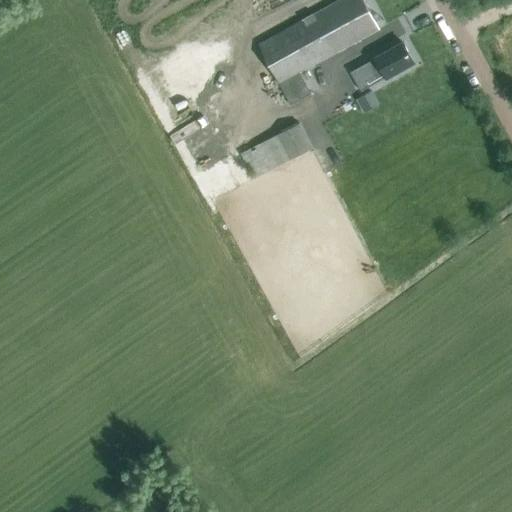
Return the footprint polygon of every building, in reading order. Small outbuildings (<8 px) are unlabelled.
[(363,0),(342,0),(258,46),(290,106),(312,94),(300,73),(380,30),(363,0)] [(351,72),(357,83),(361,91),(386,77),(386,78),(414,63),(403,43),(376,58),(376,59),(351,72)] [(196,95),(203,91),(209,85),(212,77),(212,69),(209,61),(204,55),(197,51),(189,49),(181,50),(174,54),(168,60),(165,68),(165,76),(168,84),(173,91),(180,95),(188,96),(196,95)] [(356,100),(363,113),(379,104),(371,91),(356,100)] [(273,169),(291,160),(312,149),(299,124),(260,144),(241,154),(254,179),(273,169)]
